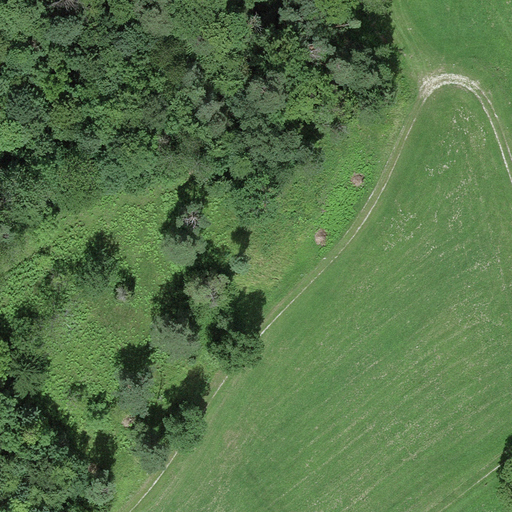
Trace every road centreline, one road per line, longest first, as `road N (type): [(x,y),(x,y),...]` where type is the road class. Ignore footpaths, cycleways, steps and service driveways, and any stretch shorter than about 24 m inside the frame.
road 1 (track): [(125,511),(348,234),(375,158),(433,88),(464,90),(490,118),(511,193)]
road 2 (track): [(511,442),(412,511)]
